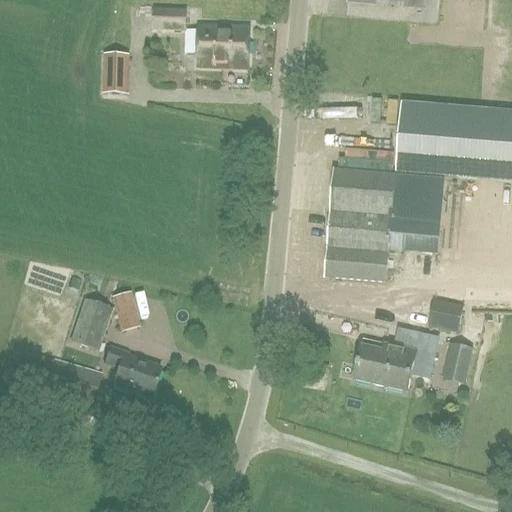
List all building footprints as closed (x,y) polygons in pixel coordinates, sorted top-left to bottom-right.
[(424,0),(404,0),(404,9),(424,11),(424,3),(424,0)] [(187,11),(155,9),(152,33),(185,34),(187,11)] [(193,64),(247,70),(252,29),(198,23),(193,64)] [(127,96),(128,56),(104,55),(103,96),(127,96)] [(511,183),(511,114),(402,105),(396,174),(511,183)] [(438,257),(444,182),(335,172),(325,279),(386,285),(389,256),(404,258),(405,254),(438,257)] [(415,284),(418,264),(406,263),(403,282),(415,284)] [(227,290),(201,289),(200,309),(226,310),(227,290)] [(149,293),(139,294),(143,323),(153,322),(149,293)] [(458,334),(463,307),(434,301),(429,328),(458,334)] [(84,302),(70,344),(98,353),(112,311),(84,302)] [(354,381),(381,388),(390,347),(384,345),(383,352),(362,348),(354,381)] [(469,371),(474,351),(451,345),(446,365),(469,371)] [(423,367),(426,355),(390,347),(381,388),(407,394),(414,365),(423,367)] [(149,399),(159,370),(125,358),(126,355),(109,350),(105,364),(117,368),(111,386),(149,399)] [(93,408),(101,377),(24,355),(15,386),(93,408)] [(310,389),(324,392),(329,367),(313,365),(310,389)]
